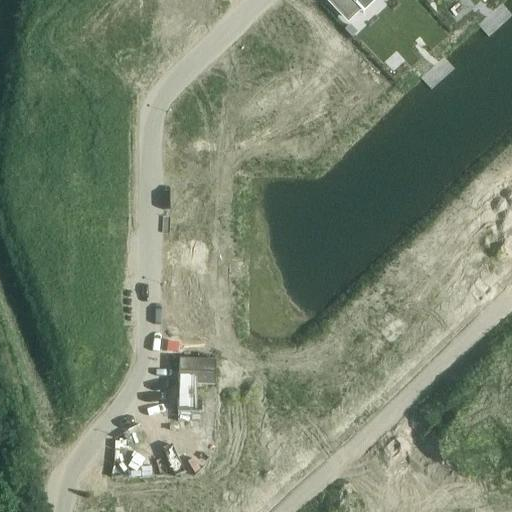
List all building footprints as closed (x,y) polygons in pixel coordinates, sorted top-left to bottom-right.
[(162,0),(138,0),(135,3),(170,38),(185,23),(162,0)] [(192,0),(162,0),(185,23),(201,9),(192,0)] [(192,0),(201,9),(209,0),(192,0)] [(329,0),(348,19),(359,8),(356,4),(360,0),(329,0)] [(135,3),(120,18),(154,54),(170,38),(135,3)] [(120,18),(104,33),(138,68),(154,54),(120,18)] [(323,40),(295,67),(332,106),(361,79),(323,40)] [(257,422),(242,437),(276,473),(292,458),(257,422)] [(242,437),(226,452),(261,488),(276,473),(242,437)] [(226,452),(211,467),(245,502),(261,488),(226,452)] [(211,467),(195,482),(223,511),(235,511),(245,502),(211,467)] [(223,511),(195,482),(180,497),(194,511),(223,511)]
